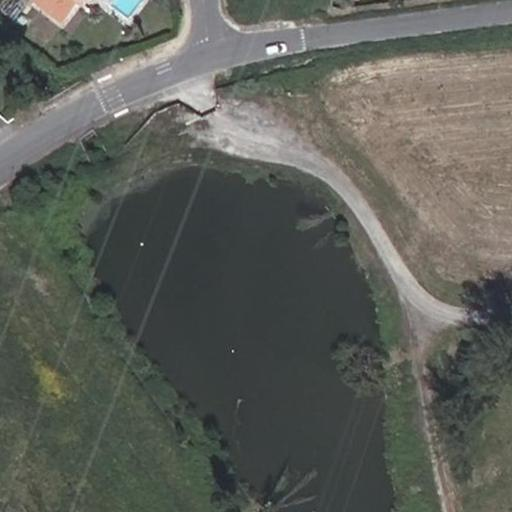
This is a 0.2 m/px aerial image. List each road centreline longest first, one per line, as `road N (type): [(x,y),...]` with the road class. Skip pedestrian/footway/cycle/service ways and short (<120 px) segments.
road 1 (unclassified): [(499,0),(326,10),(216,58)]
road 2 (unclassified): [(216,58),(71,118),(0,167)]
